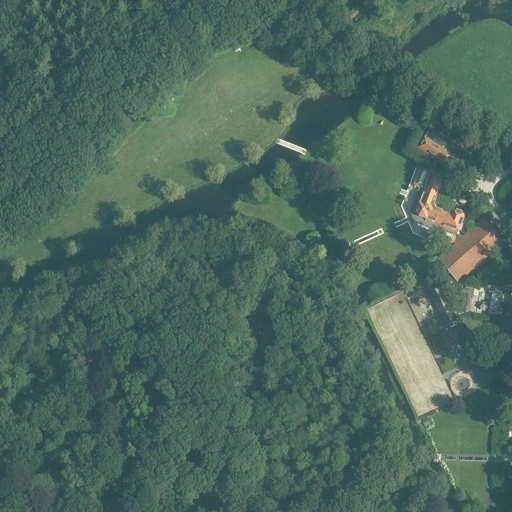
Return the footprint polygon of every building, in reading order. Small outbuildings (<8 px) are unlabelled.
[(470,154),(430,129),(418,149),(438,162),(437,163),(446,169),(454,157),(456,153),(467,160),(470,154)] [(419,170),(413,185),(416,189),(419,190),(421,189),(423,190),(423,191),(426,192),(417,212),(420,217),(443,226),(442,229),(444,230),(442,233),(440,234),(438,239),(439,241),(452,246),(454,245),(456,240),(455,238),(456,235),(457,235),(465,215),(456,211),(453,210),(450,216),(450,215),(436,210),(434,206),(440,190),(445,192),(450,180),(430,173),(429,174),(427,174),(426,172),(422,170),(419,170)] [(503,204),(502,204),(511,215),(511,199),(510,197),(503,204)] [(504,245),(487,225),(483,220),(438,260),(459,284),(504,245)] [(333,251),(326,254),(329,259),(335,256),(333,251)] [(430,287),(450,322),(455,320),(434,285),(430,287)] [(501,322),(511,324),(511,292),(506,292),(506,294),(492,292),(488,313),(502,316),(501,322)] [(511,341),(511,324),(501,322),(498,339),(511,341)] [(427,418),(422,421),(425,427),(430,424),(427,418)]
